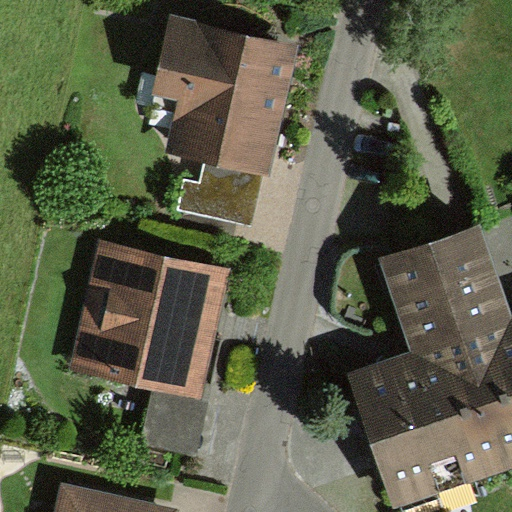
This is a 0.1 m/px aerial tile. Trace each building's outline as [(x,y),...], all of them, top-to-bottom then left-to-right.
[(299,48),(173,20),(158,95),(177,99),(165,155),(203,163),(260,175),(270,177),(299,48)] [(260,175),(203,163),(198,188),(186,185),(180,213),(249,228),(260,175)] [(357,386),(397,505),(511,466),(511,326),(511,327),(479,233),(391,262),(425,364),(357,386)] [(233,274),(99,243),(71,375),(153,392),(203,404),(233,274)] [(203,404),(153,392),(142,438),(198,452),(209,406),(203,404)] [(165,511),(65,489),(59,511),(165,511)]
